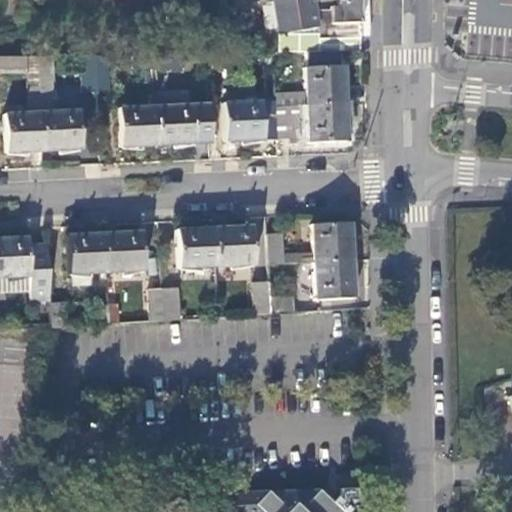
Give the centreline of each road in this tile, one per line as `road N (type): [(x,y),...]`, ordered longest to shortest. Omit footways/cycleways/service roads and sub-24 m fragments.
road 1 (residential): [(0,201),(409,182)]
road 2 (tertiary): [(418,511),(409,182)]
